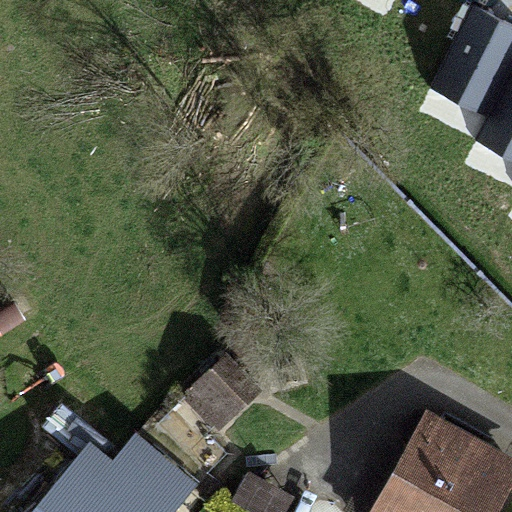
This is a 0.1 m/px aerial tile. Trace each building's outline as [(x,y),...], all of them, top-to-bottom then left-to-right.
[(511,59),(511,29),(475,11),(436,87),(485,112),(511,59)] [(511,78),(479,143),(511,160),(511,78)] [(257,390),(225,358),(187,395),(218,427),(257,390)] [(511,460),(418,414),(369,511),(492,511),(511,472),(511,460)] [(86,447),(32,511),(171,511),(194,484),(138,439),(114,469),(86,447)] [(247,511),(282,511),(291,496),(246,473),(230,503),(247,511)]
